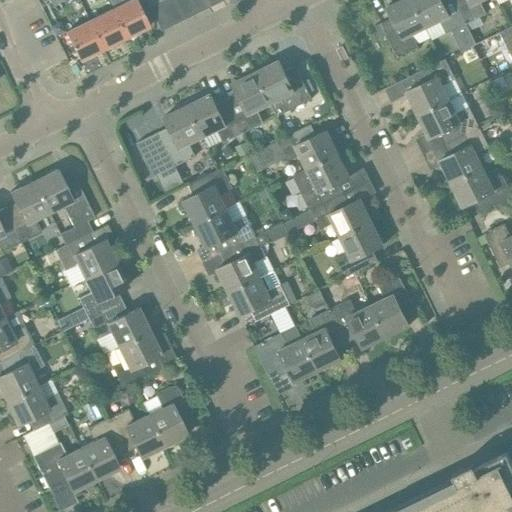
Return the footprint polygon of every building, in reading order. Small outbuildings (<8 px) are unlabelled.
[(130,0),(112,9),(126,37),(149,26),(136,0),(130,0)] [(176,23),(165,0),(149,8),(160,31),(176,23)] [(184,0),(165,0),(176,23),(192,15),(184,0)] [(203,0),(184,0),(192,15),(207,8),(203,0)] [(375,26),(381,37),(387,34),(398,57),(419,47),(413,34),(427,27),(420,13),(414,0),(403,0),(398,3),(398,2),(387,7),(392,18),(375,26)] [(414,0),(427,27),(440,20),(447,33),(451,31),(461,51),(476,44),(466,23),(467,23),(456,0),(414,0)] [(471,30),(483,25),(479,17),(487,13),(480,1),(482,0),(456,0),(467,23),(471,30)] [(89,20),(103,48),(126,37),(112,9),(89,20)] [(79,60),(103,48),(89,20),(65,32),(79,60)] [(511,26),(500,32),(511,57),(511,26)] [(412,102),(418,115),(449,100),(443,85),(456,79),(446,59),(412,76),(417,86),(406,92),(411,103),(412,102)] [(257,72),(272,102),(286,95),(293,109),(312,99),(295,65),(284,71),(279,60),(268,65),(268,66),(257,72)] [(238,94),(228,98),(244,132),(264,122),(258,109),(272,102),(257,72),(243,78),(232,83),(238,94)] [(224,142),(244,132),(228,98),(216,104),(211,93),(200,99),(189,105),(204,136),(218,129),(224,142)] [(449,100),(418,115),(424,127),(424,128),(429,139),(440,133),(445,144),(479,127),(469,107),(456,113),(449,100)] [(505,113),(500,102),(488,108),(494,119),(505,113)] [(137,143),(154,178),(196,157),(189,143),(204,136),(193,113),(189,105),(175,112),(175,111),(164,116),(169,127),(137,143)] [(311,124),(250,154),(258,171),(286,157),(287,161),(300,155),(307,169),(338,154),(332,141),(327,130),(316,135),(311,124)] [(479,127),(445,144),(450,155),(439,160),(445,171),(445,170),(452,183),(483,167),(476,154),(489,147),(479,127)] [(235,147),(239,157),(249,153),(244,143),(235,147)] [(295,176),(301,189),(311,209),(345,193),(339,182),(350,177),(345,166),(344,166),(338,154),(307,169),(295,176)] [(483,167),(452,183),(458,196),(457,196),(462,207),(473,201),(478,212),(511,195),(511,194),(503,175),(490,182),(483,167)] [(183,201),(189,211),(196,224),(200,222),(224,210),(216,195),(232,188),(222,168),(189,184),(194,195),(183,201)] [(66,244),(88,233),(92,231),(87,220),(94,217),(73,174),(62,180),(56,169),(46,174),(46,175),(35,181),(50,211),(63,204),(74,226),(61,233),(66,244)] [(50,211),(35,181),(21,187),(10,192),(15,203),(6,207),(22,241),(42,231),(35,218),(50,211)] [(334,222),(341,237),(371,222),(365,209),(366,209),(360,198),(350,203),(345,193),(311,209),(321,229),(334,222)] [(0,247),(2,251),(22,241),(6,207),(0,210),(0,247)] [(224,210),(196,224),(202,236),(201,237),(206,247),(217,242),(222,253),(266,231),(263,226),(254,231),(247,216),(231,224),(224,210)] [(292,216),(290,211),(286,210),(279,213),(283,221),(292,216)] [(377,234),(371,222),(341,237),(348,251),(335,257),(345,277),(378,261),(373,250),(383,245),(378,234),(377,234)] [(511,236),(505,223),(484,233),(501,267),(511,262),(511,236)] [(223,279),(229,292),(260,277),(253,263),(263,258),(266,256),(261,246),(271,242),(266,231),(222,253),(228,264),(217,269),(222,279),(223,279)] [(37,259),(41,268),(60,258),(66,270),(79,264),(85,278),(87,277),(115,264),(109,250),(104,239),(94,244),(88,233),(66,244),(37,259)] [(115,264),(85,278),(92,292),(80,298),(90,318),(122,302),(116,291),(127,285),(122,275),(121,275),(115,264)] [(386,298),(371,305),(386,336),(398,330),(399,331),(409,326),(404,315),(415,309),(399,275),(380,285),(386,298)] [(0,319),(5,317),(0,307),(0,302),(11,297),(1,276),(0,276),(0,319)] [(260,277),(229,292),(235,304),(234,305),(240,316),(251,310),(256,321),(290,305),(280,284),(267,291),(260,277)] [(46,297),(36,302),(41,310),(50,306),(46,297)] [(373,342),(386,336),(371,305),(358,312),(351,299),(331,309),(347,342),(357,337),(363,348),(373,343),(373,342)] [(122,302),(90,318),(99,338),(112,332),(119,346),(149,332),(142,318),(143,318),(138,307),(127,312),(122,302)] [(347,342),(331,309),(311,319),(318,332),(303,339),(318,369),(330,363),(330,364),(341,359),(336,348),(347,342)] [(5,317),(0,319),(0,362),(34,345),(24,325),(12,331),(5,317)] [(67,318),(64,318),(57,321),(62,332),(72,327),(67,318)] [(255,346),(272,379),(289,371),(294,382),(305,377),(305,376),(318,369),(303,339),(302,339),(296,326),(255,346)] [(113,367),(123,386),(177,360),(168,341),(157,347),(155,343),(155,344),(149,332),(119,346),(126,360),(113,367)] [(0,387),(0,388),(7,401),(38,386),(31,372),(44,365),(34,345),(0,362),(5,372),(0,374),(0,387)] [(143,402),(149,414),(164,445),(176,439),(176,440),(187,434),(182,424),(192,418),(191,415),(185,403),(176,384),(156,394),(157,395),(143,402)] [(38,386),(7,401),(13,413),(12,414),(17,424),(28,419),(33,430),(48,423),(67,413),(58,393),(45,400),(38,386)] [(191,400),(185,403),(191,415),(197,412),(191,400)] [(150,451),(164,445),(149,414),(135,421),(129,409),(109,419),(125,452),(135,447),(140,457),(151,452),(150,451)] [(125,452),(109,419),(89,428),(95,441),(81,448),(95,478),(107,472),(108,473),(119,468),(113,457),(125,452)] [(58,442),(48,423),(33,430),(23,435),(23,434),(22,435),(48,489),(67,480),(72,491),(83,486),(82,485),(95,478),(81,448),(67,455),(60,441),(58,442)] [(511,453),(510,450),(490,460),(491,463),(477,470),(474,463),(453,473),(456,479),(389,511),(511,511),(511,465),(507,455),(511,453)] [(259,502),(263,511),(279,511),(296,505),(288,489),(259,502)]
